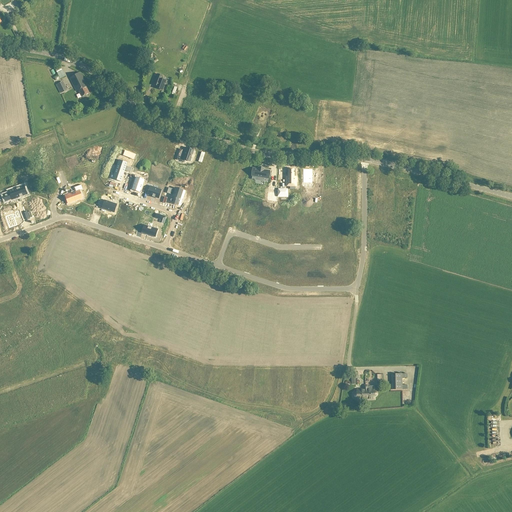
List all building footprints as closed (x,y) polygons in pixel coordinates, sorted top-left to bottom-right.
[(82,97),(89,93),(86,87),(87,86),(82,75),(81,76),(80,73),(70,78),(76,91),(78,90),(82,97)] [(161,79),(163,76),(157,74),(153,85),(156,86),(155,88),(163,90),(166,81),(161,79)] [(61,93),(66,91),(62,83),(57,85),(61,93)] [(247,98),(246,101),(255,104),(257,99),(245,95),(243,99),(240,98),(239,100),(244,101),(245,97),(247,98)] [(329,126),(326,126),(325,129),(325,130),(323,135),(326,136),(330,135),(335,137),(340,137),(347,115),(347,116),(349,111),(348,108),(338,105),(328,106),(333,107),(332,111),(332,108),(327,122),(329,123),(329,126)] [(129,127),(126,134),(130,136),(130,137),(135,139),(135,138),(139,139),(138,142),(137,143),(138,144),(146,147),(146,148),(145,149),(150,151),(152,146),(150,145),(152,142),(147,140),(148,139),(147,139),(148,135),(149,134),(142,131),(142,132),(138,130),(138,129),(134,128),(134,129),(129,127)] [(394,131),(391,142),(399,144),(400,139),(400,138),(401,138),(401,137),(400,137),(401,134),(405,135),(406,129),(402,128),(401,132),(396,131),(394,131)] [(424,142),(422,148),(426,149),(425,153),(432,155),(433,150),(435,150),(435,148),(436,148),(436,146),(436,143),(435,143),(436,138),(433,137),(434,131),(432,131),(432,130),(430,130),(428,130),(426,135),(425,134),(423,142),(424,142)] [(170,149),(176,151),(178,146),(175,145),(176,143),(172,141),(171,140),(171,141),(169,140),(168,140),(165,139),(162,147),(166,148),(166,149),(169,150),(170,149)] [(179,153),(177,160),(184,163),(185,160),(190,162),(194,151),(187,148),(184,155),(179,153)] [(53,165),(58,164),(55,156),(52,157),(50,153),(43,156),(44,160),(41,161),(44,169),(48,167),(49,168),(53,166),(53,165)] [(0,178),(18,173),(15,163),(16,162),(15,157),(0,161),(0,178)] [(75,157),(67,160),(73,176),(81,173),(75,157)] [(118,161),(114,174),(116,174),(114,179),(121,182),(127,164),(118,161)] [(253,169),(252,177),(257,177),(256,180),(263,182),(264,179),(268,179),(269,171),(263,170),(263,169),(259,168),(258,170),(253,169)] [(286,177),(286,187),(296,187),(296,177),(295,177),(295,170),(287,169),(287,177),(286,177)] [(303,183),(312,183),(312,178),(312,175),(312,170),(303,170),(303,183)] [(338,180),(339,180),(339,177),(338,177),(338,172),(327,172),(327,181),(327,183),(327,188),(338,188),(338,180)] [(373,197),(382,198),(384,172),(374,172),(373,197)] [(136,178),(135,180),(132,190),(139,193),(144,180),(136,178)] [(72,194),(68,195),(70,203),(82,199),(79,191),(83,190),(81,185),(74,188),(75,192),(75,193),(75,192),(72,193),(72,194)] [(22,196),(27,195),(24,186),(9,191),(9,193),(3,196),(5,202),(11,199),(12,200),(19,197),(22,196)] [(106,196),(109,189),(102,187),(100,194),(106,196)] [(150,187),(147,195),(158,199),(161,190),(150,187)] [(172,196),(170,203),(178,205),(180,198),(182,199),(184,192),(174,189),(174,190),(168,188),(166,194),(172,196)] [(333,205),(333,197),(322,197),(322,205),(333,205)] [(114,213),(116,205),(104,201),(102,209),(114,213)] [(31,205),(25,207),(28,215),(29,217),(32,216),(33,220),(40,217),(38,214),(38,213),(37,211),(37,210),(37,211),(36,207),(32,209),(31,205)] [(13,214),(5,217),(7,222),(8,224),(7,224),(8,224),(9,228),(17,226),(16,224),(14,219),(16,218),(20,217),(18,211),(14,213),(15,215),(13,216),(13,214)] [(132,218),(133,215),(125,212),(121,226),(129,229),(130,224),(130,223),(131,218),(132,218)] [(158,215),(157,219),(160,220),(160,223),(163,224),(166,217),(158,215)] [(259,216),(256,223),(262,224),(259,232),(268,235),(272,223),(263,220),(261,220),(262,217),(259,216)] [(301,223),(301,228),(305,228),(305,239),(313,239),(313,226),(308,226),(308,223),(301,223)] [(144,226),(141,233),(153,237),(155,229),(144,226)] [(54,278),(47,288),(51,290),(58,281),(54,278)] [(32,288),(29,291),(36,297),(39,293),(39,294),(39,293),(40,292),(41,292),(40,291),(43,287),(36,282),(32,288)] [(70,293),(66,299),(70,302),(74,296),(70,293)] [(51,299),(46,305),(54,311),(56,309),(59,311),(65,304),(60,300),(57,303),(51,299)] [(7,310),(3,312),(9,320),(15,315),(16,317),(22,312),(17,306),(15,308),(13,306),(9,308),(7,310)] [(68,311),(63,318),(72,325),(75,321),(78,323),(82,319),(79,317),(77,318),(68,311)] [(85,329),(82,333),(91,340),(95,334),(87,327),(89,325),(87,322),(83,327),(85,329)] [(142,348),(138,358),(146,362),(151,349),(145,347),(145,349),(142,348)] [(63,354),(45,360),(48,368),(55,365),(70,360),(68,354),(68,355),(64,356),(63,354)] [(159,357),(156,365),(171,371),(172,367),(178,370),(180,365),(173,363),(174,360),(169,358),(168,361),(159,357)] [(188,368),(185,376),(191,379),(193,380),(193,379),(197,381),(199,376),(199,374),(201,375),(202,372),(204,373),(205,370),(201,369),(199,373),(199,374),(197,373),(198,372),(196,372),(197,370),(196,370),(189,368),(189,369),(188,368)] [(208,385),(215,388),(217,382),(221,384),(224,375),(217,373),(215,376),(212,375),(208,385)] [(7,374),(0,375),(0,384),(10,381),(7,374)] [(392,375),(392,390),(402,390),(402,375),(392,375)] [(71,381),(67,383),(70,392),(76,390),(76,391),(84,388),(80,376),(72,379),(73,381),(71,382),(71,381)] [(133,377),(130,385),(142,389),(143,387),(148,389),(149,384),(145,383),(145,381),(133,377)] [(249,382),(249,394),(257,394),(257,383),(261,383),(261,377),(254,377),(254,382),(249,382)] [(229,383),(229,391),(241,392),(241,384),(229,383)] [(291,386),(291,398),(299,398),(299,389),(303,389),(303,383),(299,383),(299,386),(291,386)] [(314,385),(314,396),(320,396),(320,393),(322,393),(322,383),(318,383),(314,383),(314,385)] [(55,385),(43,389),(46,396),(53,394),(54,397),(62,395),(59,386),(56,387),(55,385)] [(155,385),(152,392),(156,394),(154,398),(160,400),(161,396),(164,397),(167,390),(163,388),(163,387),(160,386),(160,387),(155,385)] [(269,387),(269,396),(282,396),(282,387),(269,387)] [(374,389),(365,389),(357,390),(357,393),(356,393),(355,393),(354,394),(354,395),(354,396),(354,397),(355,397),(355,398),(356,398),(357,398),(357,401),(375,400),(374,389)] [(172,398),(170,403),(179,407),(180,403),(179,403),(182,395),(175,392),(172,398)] [(20,397),(16,398),(18,406),(23,405),(24,407),(28,405),(27,403),(33,401),(34,405),(35,407),(40,405),(38,399),(35,400),(34,396),(29,398),(28,394),(24,396),(24,395),(20,396),(20,397)] [(191,403),(189,410),(193,411),(192,413),(201,416),(205,404),(197,401),(196,404),(191,403)] [(5,402),(0,403),(0,412),(10,409),(11,413),(15,412),(12,404),(7,406),(5,402)] [(211,408),(208,416),(212,417),(210,422),(222,426),(224,420),(219,419),(222,412),(218,410),(219,409),(214,407),(213,408),(211,408)] [(234,416),(234,420),(235,420),(235,425),(242,426),(243,423),(247,423),(247,417),(243,417),(243,412),(236,412),(235,416),(234,416)] [(254,413),(253,422),(267,423),(267,420),(271,420),(272,416),(262,415),(262,414),(259,413),(256,413),(254,413)] [(16,414),(7,417),(9,423),(18,420),(16,414)] [(280,415),(279,424),(292,425),(293,416),(280,415)] [(301,422),(300,433),(308,434),(309,429),(313,429),(314,418),(305,417),(305,422),(301,422)]
